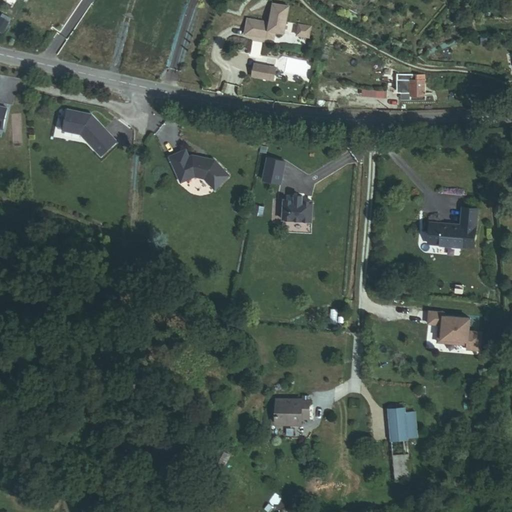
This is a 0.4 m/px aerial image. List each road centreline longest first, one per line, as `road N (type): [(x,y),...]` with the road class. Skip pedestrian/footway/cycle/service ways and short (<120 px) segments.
road 1 (tertiary): [(511,114),(320,117),(0,55)]
road 2 (track): [(303,0),(411,62),(482,72),(511,85)]
